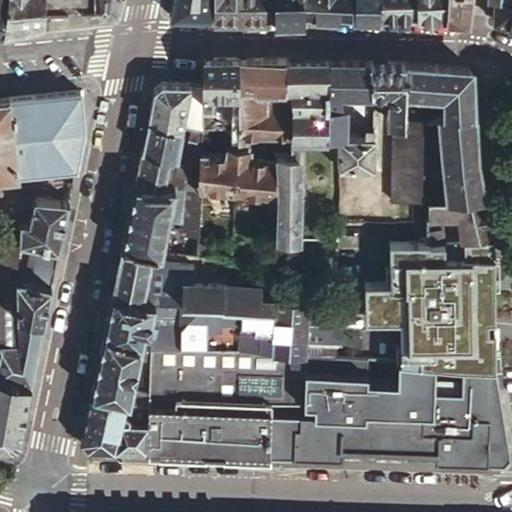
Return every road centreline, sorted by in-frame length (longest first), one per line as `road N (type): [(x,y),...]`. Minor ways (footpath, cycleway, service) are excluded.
road 1 (residential): [(511,500),(42,486)]
road 2 (residential): [(42,486),(136,43)]
road 3 (residential): [(136,43),(476,40)]
road 4 (residential): [(0,54),(136,43)]
